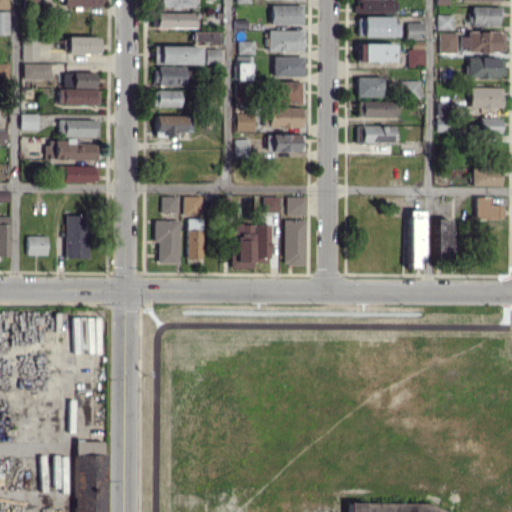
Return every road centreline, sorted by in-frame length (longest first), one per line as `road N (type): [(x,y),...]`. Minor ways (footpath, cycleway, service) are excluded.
road 1 (tertiary): [(124,292),(511,290)]
road 2 (residential): [(328,0),(327,292)]
road 3 (residential): [(125,0),(124,292)]
road 4 (tertiary): [(124,292),(124,511)]
road 5 (tertiary): [(0,289),(124,292)]
